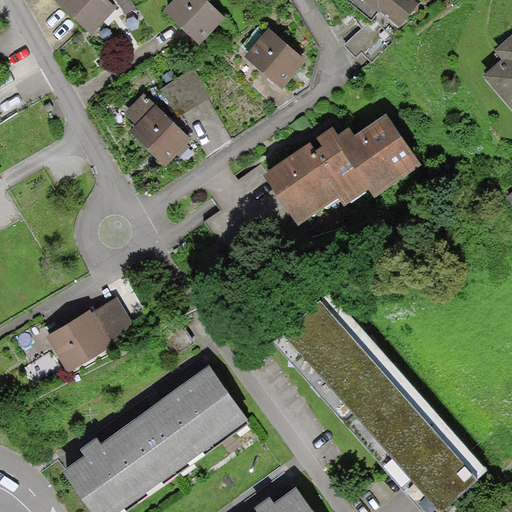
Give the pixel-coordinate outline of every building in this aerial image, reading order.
[(57,0),(55,3),(92,36),(118,7),(109,0),(57,0)] [(223,19),(204,0),(176,0),(164,13),(197,45),(216,26),(223,19)] [(346,0),(372,22),(381,12),(400,28),(423,1),(421,0),(346,0)] [(367,26),(346,46),(357,57),(364,51),(373,60),(394,41),(378,24),(371,30),(367,26)] [(283,89),(306,61),(268,30),(245,58),(283,89)] [(502,61),(484,76),(511,110),(511,36),(494,51),(502,61)] [(195,69),(162,90),(180,116),(212,95),(195,69)] [(193,140),(143,94),(126,113),(139,126),(130,135),(166,168),(193,140)] [(342,199),(347,206),(370,190),(375,197),(422,164),(387,115),(355,138),(349,130),(339,137),(334,129),(317,140),(323,149),(316,154),(309,145),(265,176),(301,227),(342,199)] [(18,337),(32,361),(55,347),(69,372),(138,331),(118,296),(56,333),(50,336),(42,323),(18,337)] [(443,511),(488,472),(329,296),(273,346),(422,511),(443,511)] [(183,327),(164,340),(175,356),(195,343),(183,327)] [(121,511),(247,423),(210,371),(97,451),(67,473),(95,511),(121,511)] [(312,511),(299,493),(271,511),(312,511)] [(511,511),(511,499),(496,511),(511,511)]
